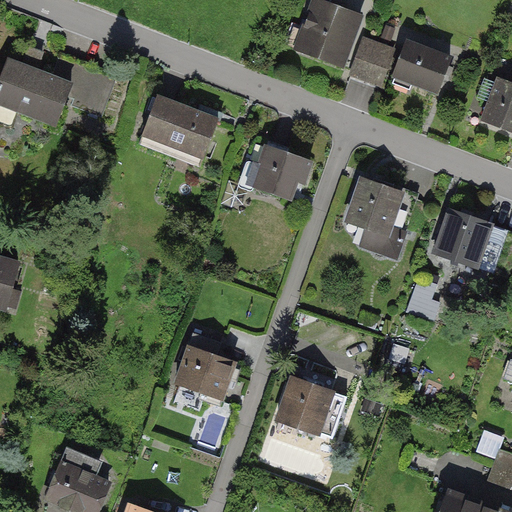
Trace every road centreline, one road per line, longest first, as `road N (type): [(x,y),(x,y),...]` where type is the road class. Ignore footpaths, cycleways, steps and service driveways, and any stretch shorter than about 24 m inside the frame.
road 1 (residential): [(355,122),(217,511)]
road 2 (residential): [(355,122),(32,0)]
road 3 (residential): [(511,187),(355,122)]
